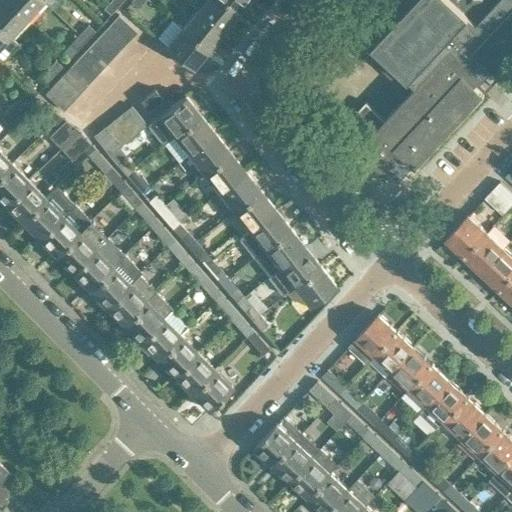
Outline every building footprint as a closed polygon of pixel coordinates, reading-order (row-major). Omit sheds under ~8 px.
[(26,17),(7,0),(0,0),(0,26),(10,35),(26,17)] [(7,0),(26,17),(42,0),(7,0)] [(111,14),(119,5),(114,0),(110,0),(104,7),(111,14)] [(239,12),(224,0),(190,0),(189,2),(198,10),(223,30),(239,12)] [(248,0),(224,0),(239,12),(248,0)] [(366,101),(341,128),(359,145),(356,148),(371,161),(371,162),(382,172),(384,169),(399,183),(416,165),(416,166),(485,93),(475,83),(491,66),(501,75),(511,63),(511,0),(413,0),(372,44),(377,49),(416,85),(407,94),(403,90),(397,96),(401,101),(384,118),(366,101)] [(223,30),(198,10),(183,28),(208,49),(223,30)] [(136,31),(119,14),(110,23),(128,40),(136,31)] [(120,49),(128,40),(110,23),(102,32),(120,49)] [(86,40),(96,30),(89,24),(79,34),(86,40)] [(10,35),(0,26),(0,56),(4,61),(13,52),(12,51),(19,43),(10,35)] [(208,49),(183,28),(167,48),(192,68),(208,49)] [(120,49),(102,32),(94,40),(112,57),(120,49)] [(79,34),(70,44),(77,50),(86,40),(79,34)] [(112,57),(94,40),(86,49),(103,66),(112,57)] [(95,75),(103,66),(86,49),(77,58),(95,75)] [(53,76),(63,65),(56,58),(46,69),(53,76)] [(87,84),(95,75),(77,58),(69,67),(87,84)] [(79,92),(87,84),(69,67),(61,76),(79,92)] [(45,84),(53,76),(46,69),(38,78),(45,84)] [(79,92),(61,76),(53,84),(71,101),(79,92)] [(71,101),(53,84),(44,93),(62,110),(71,101)] [(154,88),(140,100),(147,109),(162,98),(154,88)] [(19,111),(30,100),(23,94),(12,104),(19,111)] [(174,135),(200,114),(185,94),(158,114),(147,122),(163,143),(174,135)] [(53,121),(59,113),(45,103),(39,112),(53,121)] [(12,104),(4,112),(11,119),(19,111),(12,104)] [(146,124),(131,105),(122,113),(137,132),(146,124)] [(137,132),(122,113),(113,120),(128,139),(137,132)] [(189,153),(215,133),(200,114),(174,135),(189,153)] [(73,136),(79,128),(67,119),(49,135),(61,148),(73,136)] [(128,139),(113,120),(103,127),(118,146),(128,139)] [(118,146),(103,127),(93,135),(108,154),(118,146)] [(91,142),(89,139),(79,128),(73,136),(61,148),(72,160),(91,142)] [(204,172),(230,151),(215,133),(189,153),(204,172)] [(0,173),(12,162),(0,149),(0,173)] [(219,191),(245,170),(230,151),(204,172),(219,191)] [(126,156),(118,163),(127,174),(134,167),(126,156)] [(104,157),(97,164),(105,173),(112,166),(104,157)] [(0,197),(5,202),(29,179),(12,162),(0,173),(0,197)] [(112,166),(105,173),(113,182),(120,175),(112,166)] [(142,177),(134,167),(127,174),(135,183),(142,177)] [(234,210),(260,189),(245,170),(219,191),(234,210)] [(22,220),(46,196),(29,179),(5,202),(22,220)] [(494,188),(493,190),(494,191),(510,206),(511,204),(511,191),(501,181),(494,188)] [(128,184),(120,191),(128,200),(136,193),(128,184)] [(46,196),(22,220),(39,237),(63,213),(74,203),(57,185),(46,196)] [(250,229),(275,208),(260,189),(234,210),(250,229)] [(157,194),(150,200),(159,210),(166,204),(157,194)] [(144,202),(136,209),(144,218),(152,211),(144,202)] [(63,213),(39,237),(56,254),(80,231),(91,220),(74,203),(63,213)] [(174,213),(166,204),(159,210),(167,219),(174,213)] [(250,229),(238,238),(253,257),(290,227),(275,208),(250,229)] [(464,255),(487,231),(469,214),(446,238),(464,255)] [(80,231),(56,254),(73,271),(107,237),(91,220),(80,231)] [(290,227),(253,257),(268,276),(305,246),(290,227)] [(168,230),(160,237),(168,246),(176,239),(168,230)] [(190,247),(197,241),(188,230),(181,236),(190,247)] [(504,248),(487,231),(464,255),(482,272),(504,248)] [(90,289),(125,254),(108,236),(107,237),(73,271),(90,289)] [(176,239),(168,246),(176,255),(184,248),(176,239)] [(205,249),(197,241),(190,247),(198,256),(205,249)] [(283,294),(295,285),(320,265),(305,246),(268,276),(283,294)] [(511,274),(511,255),(504,248),(482,272),(499,288),(511,274)] [(142,271),(125,254),(90,289),(107,306),(140,274),(142,271)] [(336,284),(320,265),(295,285),(310,304),(336,284)] [(200,267),(192,273),(200,282),(208,276),(200,267)] [(221,267),(213,273),(222,283),(230,277),(221,267)] [(156,291),(140,274),(107,306),(124,323),(156,291)] [(511,300),(511,274),(499,288),(511,300)] [(208,276),(200,282),(208,291),(216,285),(208,276)] [(237,286),(230,277),(222,283),(231,293),(237,286)] [(156,291),(124,323),(141,340),(171,311),(173,308),(156,291)] [(232,303),(224,310),(232,319),(240,313),(232,303)] [(254,305),(247,312),(254,320),(261,314),(254,305)] [(375,354),(399,328),(380,310),(355,336),(356,337),(349,345),(367,362),(375,354)] [(158,358),(182,334),(188,328),(171,311),(141,340),(158,358)] [(240,313),(232,319),(240,328),(248,321),(240,313)] [(269,323),(261,314),(254,320),(261,329),(269,323)] [(393,371),(417,345),(399,328),(375,354),(393,371)] [(175,375),(199,351),(182,334),(158,358),(175,375)] [(262,339),(255,345),(262,354),(270,348),(262,339)] [(410,387),(434,361),(417,345),(393,371),(410,387)] [(192,392),(216,369),(199,351),(175,375),(192,392)] [(420,412),(452,378),(434,361),(410,387),(402,395),(420,412)] [(347,384),(330,368),(329,367),(322,375),(340,391),(347,384)] [(233,386),(216,369),(192,392),(209,410),(233,386)] [(445,420),(470,394),(452,378),(420,412),(438,428),(445,420)] [(336,396),(318,379),(310,388),(328,405),(336,396)] [(365,400),(347,384),(340,391),(358,408),(365,400)] [(463,437),(487,411),(470,394),(445,420),(463,437)] [(383,417),(365,400),(358,408),(376,424),(383,417)] [(345,404),(337,413),(346,421),(354,412),(345,404)] [(481,453),(505,427),(487,411),(463,437),(481,453)] [(354,412),(346,421),(355,429),(363,420),(354,412)] [(275,462),(304,431),(286,413),(256,445),(275,462)] [(400,433),(383,417),(376,424),(394,441),(400,433)] [(498,470),(511,455),(511,434),(505,427),(481,453),(498,469),(498,470)] [(292,479),(321,447),(304,431),(275,462),(292,479)] [(418,450),(400,433),(394,441),(411,457),(418,450)] [(381,437),(372,445),(381,453),(389,445),(381,437)] [(389,445),(381,453),(390,462),(398,453),(389,445)] [(339,464),(321,447),(292,479),(310,495),(333,470),(339,464)] [(436,466),(418,450),(411,457),(429,473),(436,466)] [(508,495),(511,490),(511,455),(498,470),(498,469),(490,478),(508,495)] [(0,463),(0,498),(2,496),(0,494),(0,488),(13,474),(0,463)] [(453,483),(436,466),(429,473),(447,490),(453,483)] [(416,469),(408,478),(417,486),(425,477),(416,469)] [(327,511),(351,486),(333,470),(310,495),(327,511)] [(425,477),(417,486),(426,494),(433,486),(425,477)] [(351,486),(327,511),(359,511),(368,503),(376,494),(359,478),(351,486)] [(471,499),(453,483),(447,490),(465,506),(471,499)] [(484,511),(471,499),(465,506),(470,511),(484,511)] [(451,502),(443,510),(445,511),(458,511),(460,510),(451,502)] [(378,511),(368,503),(359,511),(378,511)]
